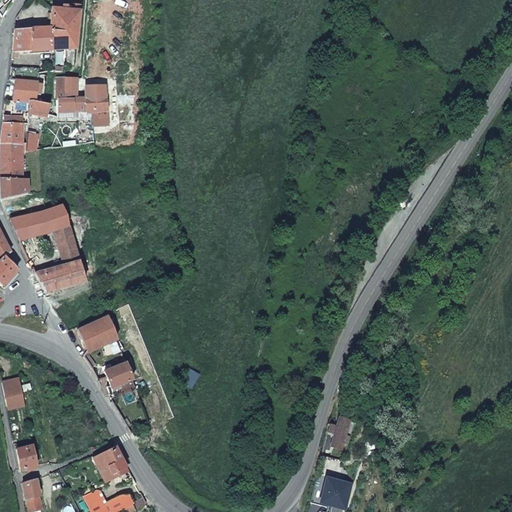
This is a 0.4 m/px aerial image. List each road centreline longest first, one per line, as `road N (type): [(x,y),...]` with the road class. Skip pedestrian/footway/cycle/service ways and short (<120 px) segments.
road 1 (secondary): [(286,501),(358,315),(511,72)]
road 2 (secondary): [(59,353),(164,501)]
road 3 (track): [(390,511),(511,410)]
